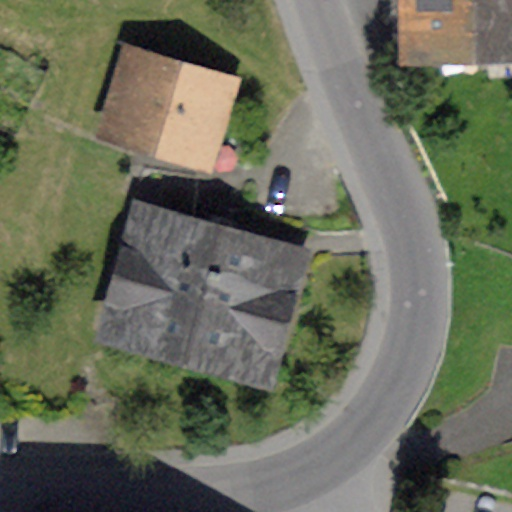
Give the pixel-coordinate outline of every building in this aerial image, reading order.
[(511,0),(414,0),(415,43),(511,40),(511,0)] [(110,125),(203,153),(225,81),(132,52),(110,125)] [(119,325),(188,345),(220,229),(138,206),(104,320),(119,325)] [(286,248),(220,229),(188,345),(270,366),(303,252),(286,248)] [(0,343),(0,403),(83,404),(83,344),(0,343)]
